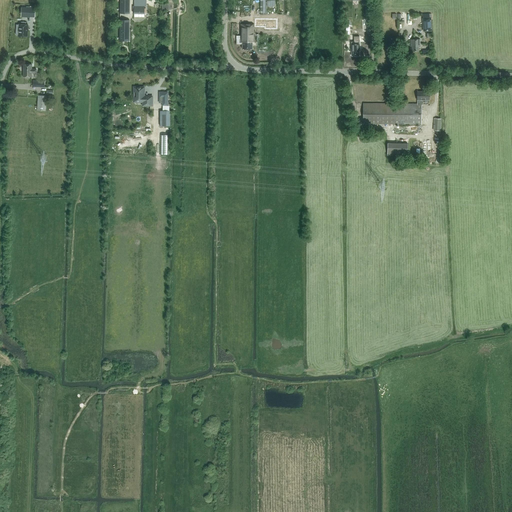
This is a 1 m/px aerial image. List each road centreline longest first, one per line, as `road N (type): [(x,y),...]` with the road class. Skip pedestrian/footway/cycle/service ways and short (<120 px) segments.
road 1 (tertiary): [(511,75),(246,70),(234,63)]
road 2 (unclassified): [(0,82),(8,64),(34,51),(140,67),(234,63)]
